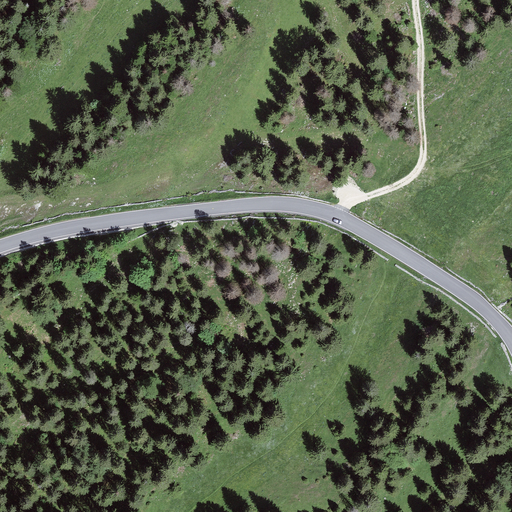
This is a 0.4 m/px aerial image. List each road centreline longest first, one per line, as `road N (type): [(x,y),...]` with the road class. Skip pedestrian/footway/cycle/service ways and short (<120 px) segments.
road 1 (tertiary): [(0,247),(156,215),(300,206),(334,215),(422,265),(511,339)]
road 2 (track): [(415,0),(422,162),(403,183),(334,215)]
